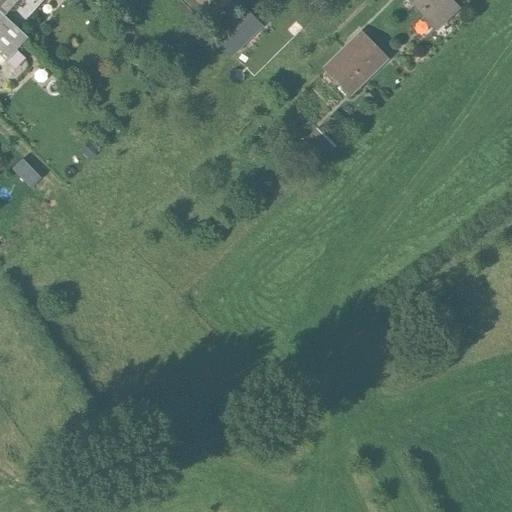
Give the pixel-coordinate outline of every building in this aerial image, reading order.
[(0,0),(0,14),(16,29),(43,0),(0,0)] [(197,0),(213,14),(226,0),(197,0)] [(458,6),(452,0),(408,0),(435,28),(458,6)] [(25,37),(16,29),(0,14),(0,51),(6,58),(25,37)] [(252,21),(245,28),(237,20),(221,37),(238,53),(261,30),(252,21)] [(386,56),(359,29),(323,66),(350,93),(386,56)] [(333,145),(316,127),(306,138),(323,155),(333,145)]
